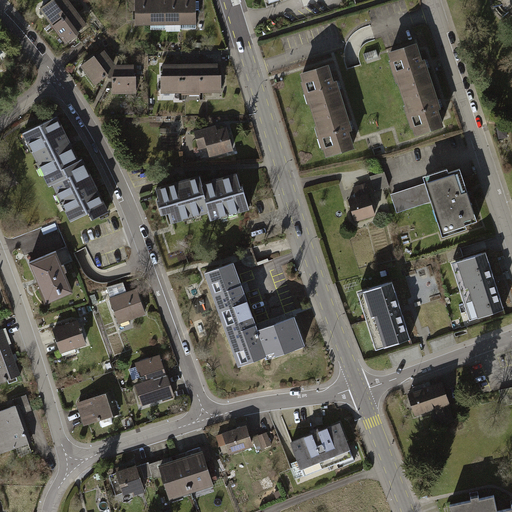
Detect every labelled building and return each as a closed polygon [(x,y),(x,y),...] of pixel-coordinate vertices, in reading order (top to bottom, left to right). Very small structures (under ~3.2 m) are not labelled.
[(49,13),(47,14),(56,26),(76,11),(67,0),(59,0),(57,2),(56,1),(46,8),(49,13)] [(150,0),(135,0),(136,3),(131,3),(131,11),(136,11),(136,26),(151,26),(150,0)] [(165,0),(150,0),(151,32),(166,32),(165,0)] [(180,0),(165,0),(166,32),(181,32),(180,0)] [(195,2),(195,0),(180,0),(181,25),(196,25),(195,11),(200,11),(200,2),(195,2)] [(56,26),(65,38),(67,37),(70,41),(80,34),(79,33),(87,27),(76,12),(56,26)] [(417,46),(389,56),(392,63),(393,63),(401,85),(399,86),(403,97),(434,86),(426,61),(422,63),(417,46)] [(89,71),(88,72),(97,84),(111,73),(109,71),(114,67),(105,54),(97,60),(96,59),(86,66),(89,71)] [(10,56),(0,65),(0,67),(5,73),(16,62),(10,56)] [(202,91),(217,91),(217,89),(222,88),(222,76),(220,76),(220,66),(201,67),(202,91)] [(170,90),(170,92),(185,92),(184,67),(165,68),(166,78),(164,78),(164,90),(170,90)] [(201,67),(184,67),(185,92),(202,91),(201,67)] [(116,92),(131,92),(131,90),(136,90),(136,78),(135,78),(134,68),(119,68),(119,74),(116,74),(116,92)] [(329,68),(301,76),(303,84),(305,83),(312,106),(310,107),(314,118),(345,108),(338,83),(334,84),(329,68)] [(415,131),(417,139),(445,129),(440,113),(443,112),(434,86),(403,97),(407,109),(409,108),(417,130),(415,131)] [(324,152),(327,160),(355,151),(350,135),(353,134),(345,108),(314,118),(317,129),(319,129),(326,152),(324,152)] [(59,118),(25,135),(46,179),(81,162),(59,118)] [(216,127),(196,133),(200,150),(209,147),(212,157),(234,151),(228,129),(217,132),(216,127)] [(111,213),(85,161),(46,180),(50,189),(54,187),(72,223),(92,213),(96,221),(111,213)] [(448,172),(424,180),(426,184),(391,195),(397,213),(432,202),(443,239),(468,232),(466,228),(478,224),(461,172),(449,176),(448,172)] [(385,174),(371,178),(375,190),(389,186),(385,174)] [(243,190),(239,175),(219,181),(220,183),(216,184),(215,182),(203,185),(214,222),(223,219),(222,216),(240,211),(241,214),(252,211),(246,189),(243,190)] [(183,183),(158,190),(162,202),(160,203),(164,217),(171,215),(174,225),(185,222),(184,218),(202,213),(203,216),(212,214),(201,178),(188,182),(188,184),(184,185),(183,183)] [(371,199),(350,204),(354,220),(375,215),(371,199)] [(69,250),(33,265),(50,303),(73,293),(65,275),(69,274),(66,266),(75,262),(69,250)] [(486,254),(453,265),(471,323),(505,312),(486,254)] [(234,266),(211,275),(216,288),(214,289),(218,300),(220,299),(223,307),(221,308),(225,321),(228,320),(251,312),(234,266)] [(124,283),(108,288),(120,321),(130,317),(131,320),(146,315),(137,291),(128,294),(124,283)] [(393,285),(359,295),(378,353),(411,342),(393,285)] [(251,312),(228,320),(231,328),(228,329),(235,349),(238,348),(244,366),(268,358),(268,357),(259,333),(251,312)] [(296,320),(259,333),(268,357),(278,353),(280,357),(297,351),(296,348),(305,345),(296,320)] [(80,321),(55,330),(63,357),(77,352),(76,349),(88,346),(80,321)] [(0,382),(18,376),(13,363),(15,362),(12,356),(11,356),(7,346),(9,346),(4,332),(0,333),(0,382)] [(149,359),(141,362),(142,365),(137,366),(137,367),(131,369),(130,371),(133,380),(146,376),(148,383),(139,386),(145,405),(173,396),(161,356),(152,359),(153,362),(150,363),(149,359)] [(416,394),(409,396),(416,416),(449,405),(442,385),(432,388),(431,383),(414,389),(416,394)] [(114,393),(78,404),(85,427),(121,415),(114,393)] [(18,407),(0,413),(0,439),(5,451),(31,442),(21,413),(33,409),(29,397),(16,402),(18,407)] [(449,410),(437,414),(441,425),(453,421),(449,410)] [(352,449),(342,425),(321,433),(320,430),(313,433),(314,436),(295,444),(304,468),(352,449)] [(248,427),(225,434),(232,454),(255,447),(248,427)] [(259,435),(255,437),(260,450),(272,446),(267,434),(260,437),(259,435)] [(187,459),(182,461),(192,493),(215,486),(202,448),(186,453),(187,459)] [(168,465),(161,467),(159,462),(149,465),(149,464),(141,466),(146,479),(153,477),(155,480),(164,477),(171,500),(192,493),(182,461),(175,463),(173,458),(166,460),(168,465)] [(137,467),(117,473),(118,474),(110,477),(117,497),(134,491),(136,496),(145,493),(137,467)] [(470,495),(449,500),(451,511),(497,511),(493,491),(478,494),(478,491),(470,492),(470,495)] [(511,511),(511,499),(511,500),(511,503),(497,506),(498,511),(511,511)]
